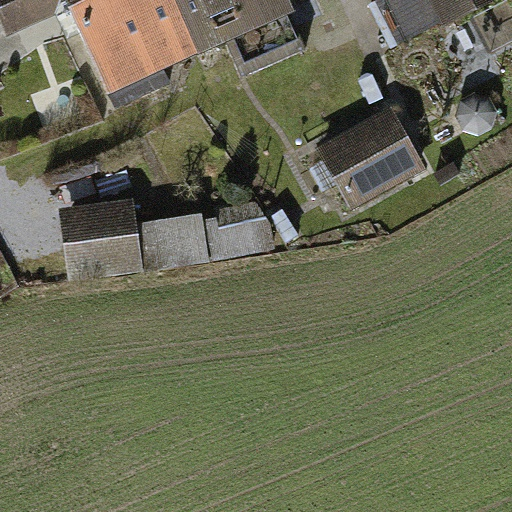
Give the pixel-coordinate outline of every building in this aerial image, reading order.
[(0,0),(0,16),(12,44),(75,16),(113,103),(292,25),(281,0),(0,0)] [(391,0),(373,8),(394,51),(494,0),(391,0)] [(392,101),(314,138),(348,210),(427,173),(392,101)] [(136,206),(67,216),(76,283),(146,270),(136,206)] [(278,250),(273,211),(218,218),(223,257),(278,250)] [(147,225),(153,273),(217,265),(211,217),(147,225)]
